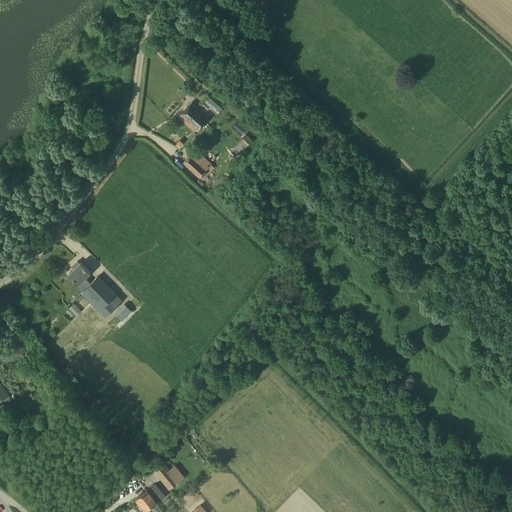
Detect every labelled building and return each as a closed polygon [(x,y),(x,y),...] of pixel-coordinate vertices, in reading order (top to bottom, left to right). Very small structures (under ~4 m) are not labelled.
[(210,117),(193,101),(179,117),(196,132),(210,117)] [(253,140),(247,134),(242,139),(248,145),(253,140)] [(191,154),(183,163),(199,178),(212,164),(205,159),(201,163),(191,154)] [(81,292),(106,316),(115,307),(108,301),(115,294),(97,277),(91,283),(85,278),(90,272),(81,262),(80,263),(78,261),(72,266),(74,268),(69,274),(78,284),(79,283),(85,289),(81,292)] [(81,311),(74,303),(69,307),(77,315),(81,311)] [(124,303),(114,313),(122,320),(132,311),(124,303)] [(11,395),(0,378),(0,399),(2,402),(11,395)] [(155,472),(169,490),(184,477),(175,466),(170,469),(165,463),(155,472)] [(166,496),(156,484),(147,490),(137,497),(141,502),(139,504),(144,511),(146,509),(147,510),(156,502),(157,503),(166,496)]
